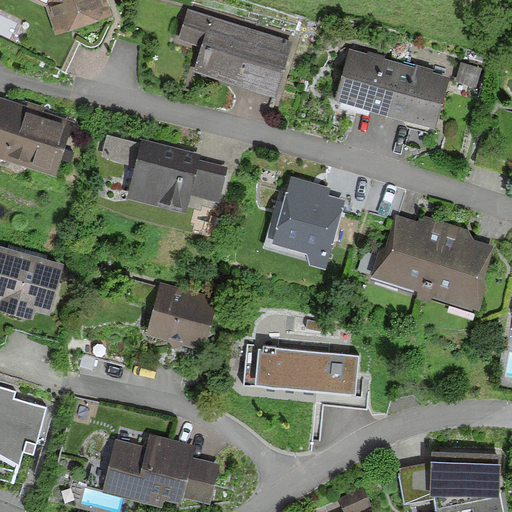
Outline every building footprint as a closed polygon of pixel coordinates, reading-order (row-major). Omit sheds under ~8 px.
[(30,0),(46,7),(57,36),(112,14),(106,0),(30,0)] [(180,40),(202,47),(211,17),(190,10),(180,40)] [(194,72),(274,97),(292,42),(211,17),(202,47),(194,72)] [(349,48),(335,100),(436,128),(450,76),(349,48)] [(484,69),(462,63),(457,81),(479,88),(484,69)] [(0,155),(56,175),(74,122),(43,111),(44,107),(27,101),(25,106),(0,97),(0,155)] [(107,155),(136,161),(140,144),(111,137),(107,155)] [(141,139),(140,144),(136,161),(126,199),(186,214),(187,207),(200,160),(201,155),(141,139)] [(200,160),(187,207),(200,210),(202,204),(217,208),(228,167),(200,160)] [(330,189),(292,178),(274,244),(308,255),(311,264),(326,269),(347,199),(329,194),(330,189)] [(397,215),(387,249),(381,252),(373,277),(418,293),(417,296),(472,313),(474,309),(479,311),(487,287),(485,279),(495,248),(476,242),(471,230),(427,218),(417,222),(397,215)] [(0,247),(0,298),(0,299),(0,300),(0,309),(31,318),(34,308),(53,313),(66,265),(0,247)] [(153,306),(146,333),(170,340),(174,348),(182,344),(205,350),(220,297),(160,280),(158,288),(153,306)] [(129,299),(153,306),(158,288),(134,281),(129,299)] [(360,355),(248,344),(245,386),(356,396),(360,355)] [(0,480),(15,485),(24,452),(35,455),(48,406),(17,398),(19,392),(0,386),(0,480)] [(116,439),(103,492),(163,506),(165,500),(183,504),(184,497),(195,457),(198,446),(152,434),(148,447),(116,439)] [(431,464),(399,469),(405,504),(435,500),(436,511),(454,511),(474,509),(474,511),(505,511),(499,492),(500,456),(431,453),(431,464)] [(221,464),(195,457),(184,497),(211,504),(221,464)] [(364,488),(339,498),(345,511),(355,511),(371,506),(364,488)]
